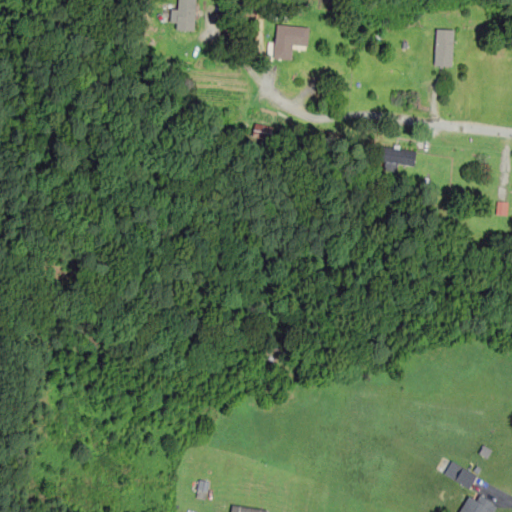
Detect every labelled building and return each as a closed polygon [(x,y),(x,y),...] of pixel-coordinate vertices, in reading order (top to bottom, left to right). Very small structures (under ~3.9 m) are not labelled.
[(195,30),(195,0),(175,0),(175,30),(195,30)] [(309,25),(275,23),(272,57),(294,59),(295,47),(307,48),(309,25)] [(452,28),(434,28),(434,65),(452,65),(452,28)] [(387,165),(415,163),(414,147),(386,148),(387,165)] [(480,452),(486,456),(490,449),(484,445),(480,452)] [(476,473),(462,465),(454,479),(468,487),(476,473)] [(462,499),(458,511),(487,511),(492,499),(478,495),(475,503),(462,499)]
